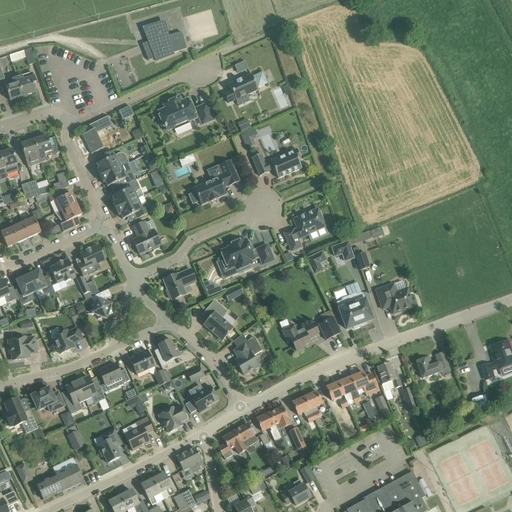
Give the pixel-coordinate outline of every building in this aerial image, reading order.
[(149,42),(142,45),(149,61),(156,59),(157,61),(174,55),(173,53),(187,49),(182,33),(169,36),(165,22),(144,30),(149,42)] [(27,59),(29,66),(36,63),(31,49),(10,56),(13,63),(27,59)] [(245,60),(234,65),(237,73),(248,68),(245,60)] [(33,73),(17,78),(23,97),(29,95),(35,93),(36,93),(34,85),(36,84),(33,73)] [(232,91),(224,94),(229,104),(236,100),(239,107),(250,102),(247,96),(258,91),(257,88),(258,87),(258,88),(267,84),(262,73),(253,77),(253,78),(251,75),(229,85),(232,91)] [(23,97),(17,78),(4,82),(11,101),(18,98),(18,99),(23,97)] [(161,118),(158,119),(162,127),(164,126),(166,131),(174,128),(175,131),(190,124),(189,121),(199,117),(202,125),(214,120),(207,104),(195,109),(195,110),(193,111),(188,100),(182,102),(180,98),(164,105),(166,109),(158,113),(161,118)] [(130,107),(124,109),(128,118),(134,115),(130,107)] [(83,136),(92,155),(104,149),(96,133),(112,126),(108,117),(87,127),(90,132),(83,136)] [(238,124),(242,132),(251,128),(247,119),(241,122),(238,124)] [(241,134),(246,149),(256,145),(254,139),(258,137),(255,128),(241,134)] [(132,132),(135,140),(143,137),(139,129),(132,132)] [(40,139),(34,141),(41,163),(46,161),(44,154),(52,151),(57,154),(60,153),(55,138),(48,140),(47,136),(46,136),(46,137),(40,139)] [(41,163),(34,141),(29,142),(29,143),(22,145),(22,144),(21,144),(28,167),(41,163)] [(142,151),(141,152),(143,156),(150,153),(147,146),(141,148),(142,151)] [(0,153),(0,156),(4,169),(6,175),(18,171),(16,165),(17,165),(12,150),(12,151),(5,153),(5,152),(0,153)] [(298,161),(301,160),(297,150),(286,154),(286,155),(271,162),(271,163),(266,165),(261,155),(252,159),(260,177),(269,173),(269,172),(274,169),(278,179),(302,169),(298,161)] [(98,171),(101,177),(128,164),(129,164),(125,155),(123,153),(121,153),(119,153),(115,155),(113,151),(99,158),(102,163),(97,165),(99,170),(98,171)] [(193,155),(179,158),(181,164),(194,161),(193,155)] [(196,193),(189,196),(193,205),(200,202),(201,206),(209,202),(210,203),(219,199),(219,198),(226,195),(223,188),(228,186),(229,187),(240,182),(230,161),(219,166),(223,175),(211,180),(212,182),(194,189),(196,193)] [(153,162),(148,164),(151,172),(157,170),(153,162)] [(120,181),(123,187),(136,180),(128,164),(101,177),(104,183),(105,183),(107,187),(120,181)] [(152,180),(159,177),(157,172),(150,175),(152,180)] [(53,186),(55,192),(62,190),(69,188),(64,173),(57,176),(60,184),(53,186)] [(113,203),(116,210),(144,197),(136,180),(123,187),(125,192),(113,198),(115,202),(113,203)] [(33,198),(51,193),(49,186),(38,189),(36,182),(29,184),(33,198)] [(33,198),(29,184),(22,186),(26,200),(33,198)] [(61,211),(62,212),(77,205),(72,194),(63,198),(60,192),(48,197),(51,204),(55,214),(61,211)] [(144,197),(116,210),(119,216),(121,215),(123,220),(135,214),(138,219),(151,213),(143,197),(144,197)] [(62,212),(56,215),(63,224),(61,225),(64,232),(81,224),(78,218),(82,216),(77,205),(62,212)] [(164,209),(167,216),(174,213),(171,206),(164,209)] [(295,232),(294,230),(285,234),(292,252),(301,248),(298,240),(309,235),(309,234),(325,227),(321,219),(323,218),(320,212),(319,213),(318,210),(294,220),(298,230),(295,232)] [(23,223),(30,238),(41,233),(34,218),(23,223)] [(139,238),(133,241),(140,256),(153,250),(154,251),(160,248),(159,247),(162,245),(155,231),(153,232),(148,222),(146,223),(146,222),(133,228),(137,235),(138,235),(139,238)] [(23,223),(12,228),(19,243),(30,238),(23,223)] [(348,239),(351,246),(384,234),(381,227),(348,239)] [(19,243),(12,228),(1,234),(8,248),(19,243)] [(230,248),(221,252),(224,261),(221,262),(225,271),(228,269),(228,270),(235,267),(237,271),(253,265),(251,261),(260,258),(263,266),(274,261),(268,245),(255,251),(252,246),(250,247),(247,240),(244,241),(244,240),(229,246),(230,248)] [(332,247),(335,258),(342,255),(345,263),(355,259),(349,242),(332,247)] [(82,257),(76,260),(83,276),(90,274),(90,275),(99,271),(98,270),(101,268),(99,264),(105,261),(99,246),(91,250),(90,249),(85,251),(86,252),(80,255),(82,257)] [(306,259),(314,276),(324,271),(321,264),(328,261),(323,251),(306,259)] [(291,253),(284,256),(288,263),(294,260),(291,253)] [(355,257),(360,273),(371,270),(365,254),(355,257)] [(50,269),(57,284),(65,281),(66,283),(77,278),(69,260),(63,263),(63,262),(57,264),(58,265),(50,269)] [(178,275),(164,281),(172,301),(186,295),(183,288),(196,282),(191,270),(178,275)] [(39,271),(28,276),(36,293),(42,290),(45,296),(51,292),(54,291),(49,279),(44,281),(39,271)] [(21,291),(16,293),(19,299),(21,305),(31,300),(30,296),(36,293),(28,276),(17,281),(21,291)] [(83,277),(77,280),(84,295),(90,292),(83,277)] [(0,299),(5,298),(7,304),(19,299),(16,293),(13,287),(8,290),(3,280),(0,281),(0,299)] [(203,284),(209,297),(222,292),(220,286),(208,282),(203,284)] [(383,310),(390,307),(393,315),(414,308),(408,289),(396,293),(394,285),(376,291),(383,310)] [(243,295),(239,286),(224,294),(229,303),(243,295)] [(92,306),(98,320),(102,318),(107,320),(113,305),(108,303),(107,300),(112,297),(109,290),(91,298),(94,305),(92,306)] [(357,294),(350,297),(361,327),(375,322),(366,299),(365,300),(363,294),(358,296),(357,294)] [(361,327),(350,297),(342,300),(343,301),(337,303),(339,309),(338,310),(346,332),(361,327)] [(204,326),(223,342),(234,329),(222,319),(227,313),(214,302),(202,315),(208,320),(204,326)] [(82,303),(76,306),(78,312),(85,309),(82,303)] [(74,308),(67,312),(70,317),(77,314),(74,308)] [(323,322),(319,325),(327,341),(341,334),(330,312),(321,317),(323,322)] [(283,329),(290,325),(286,319),(280,323),(283,329)] [(294,328),(284,333),(289,343),(292,342),(297,351),(311,344),(308,338),(319,334),(314,324),(302,330),(303,333),(298,335),(294,328)] [(60,334),(52,338),(60,355),(75,348),(73,344),(83,340),(78,329),(77,329),(68,333),(67,331),(60,334)] [(10,354),(12,354),(13,361),(30,359),(29,355),(38,353),(35,338),(27,339),(26,338),(8,341),(10,354)] [(238,359),(235,361),(244,376),(261,366),(255,356),(262,351),(254,338),(247,342),(248,343),(234,352),(238,359)] [(160,349),(155,352),(162,368),(174,363),(173,361),(181,357),(176,346),(174,347),(171,340),(158,346),(160,349)] [(492,349),(497,364),(490,366),(490,365),(481,368),(486,381),(494,378),(492,371),(499,368),(500,370),(511,364),(511,352),(508,343),(492,349)] [(130,361),(137,375),(155,367),(147,351),(136,356),(137,358),(130,361)] [(437,360),(431,362),(430,358),(417,362),(423,379),(443,372),(442,370),(449,368),(450,371),(449,372),(449,373),(451,372),(444,353),(436,355),(437,360)] [(391,363),(378,368),(384,385),(382,386),(384,392),(390,390),(395,388),(395,389),(402,387),(396,371),(394,372),(391,363)] [(99,372),(105,386),(121,379),(124,384),(130,381),(126,370),(120,373),(117,365),(99,372)] [(188,375),(192,383),(204,377),(201,369),(188,375)] [(154,374),(160,387),(168,383),(163,371),(154,374)] [(364,373),(352,378),(357,391),(361,389),(364,399),(380,392),(372,375),(366,377),(364,373)] [(89,377),(77,383),(85,401),(92,398),(95,404),(106,399),(100,387),(94,389),(89,377)] [(352,378),(339,383),(345,396),(350,393),(353,399),(358,396),(356,391),(357,391),(352,378)] [(85,401),(77,383),(66,388),(71,400),(65,402),(71,415),(82,410),(79,404),(85,401)] [(164,386),(167,393),(175,390),(171,383),(164,386)] [(345,396),(339,383),(326,388),(332,401),(345,396)] [(193,401),(186,405),(191,414),(198,409),(201,414),(209,409),(207,407),(218,401),(210,386),(203,391),(204,393),(192,400),(193,401)] [(32,398),(30,399),(38,416),(49,411),(51,415),(66,409),(59,392),(53,395),(50,388),(39,393),(38,392),(32,395),(32,396),(31,397),(32,398)] [(403,392),(408,409),(416,406),(411,389),(403,392)] [(134,390),(126,394),(129,399),(136,396),(134,390)] [(317,392),(305,398),(310,410),(313,416),(318,413),(316,408),(323,405),(317,392)] [(131,410),(136,408),(138,413),(146,410),(143,402),(148,400),(146,394),(127,401),(131,410)] [(352,399),(355,406),(361,403),(358,396),(353,399),(352,399)] [(310,410),(305,398),(292,404),(298,416),(304,413),(306,419),(313,416),(310,410)] [(472,402),(476,418),(490,414),(486,398),(472,402)] [(6,404),(5,404),(8,413),(5,414),(11,428),(14,426),(15,427),(28,422),(32,432),(39,429),(30,410),(25,413),(18,399),(13,401),(11,400),(7,402),(6,404)] [(339,404),(342,411),(349,408),(346,401),(339,404)] [(371,420),(374,418),(367,404),(364,405),(371,420)] [(386,404),(379,407),(384,420),(391,417),(386,404)] [(181,423),(188,420),(181,406),(174,409),(174,408),(158,416),(162,424),(164,423),(169,434),(183,427),(181,423)] [(283,408),(270,414),(275,426),(284,422),(286,427),(291,425),(283,408)] [(70,413),(61,416),(67,428),(75,425),(70,413)] [(318,413),(313,416),(316,422),(318,427),(323,425),(320,420),(321,420),(318,413)] [(275,426),(270,414),(257,420),(262,432),(270,428),(272,431),(270,432),(274,441),(281,438),(275,426)] [(316,422),(313,416),(306,419),(309,426),(310,425),(312,430),(318,427),(316,422)] [(147,418),(122,431),(133,452),(151,443),(147,434),(154,431),(147,418)] [(359,429),(361,434),(374,428),(371,423),(369,419),(366,421),(368,425),(359,429)] [(248,424),(235,432),(245,449),(258,442),(248,424)] [(75,427),(66,431),(69,436),(78,432),(75,427)] [(105,442),(97,447),(103,458),(105,457),(108,464),(119,459),(117,455),(118,451),(117,448),(113,447),(112,445),(120,442),(121,443),(115,430),(102,436),(105,442)] [(299,452),(300,455),(306,453),(304,450),(306,449),(297,430),(289,434),(298,453),(299,452)] [(78,432),(69,436),(76,451),(85,447),(78,432)] [(226,446),(219,450),(222,455),(223,454),(226,460),(232,456),(231,453),(235,451),(239,458),(248,453),(245,449),(235,432),(223,439),(226,446)] [(424,438),(417,442),(420,448),(427,444),(424,438)] [(176,458),(181,467),(183,472),(190,469),(193,474),(205,468),(195,449),(176,458)] [(281,461),(286,470),(292,467),(288,458),(281,461)] [(15,468),(23,483),(32,479),(24,463),(15,468)] [(76,466),(55,476),(62,492),(84,482),(76,466)] [(301,471),(308,484),(315,481),(307,468),(301,471)] [(346,511),(427,511),(428,511),(423,502),(429,500),(419,483),(414,473),(371,495),(373,497),(346,511),(347,511),(346,511)] [(165,474),(153,480),(160,494),(161,493),(164,500),(174,494),(171,488),(172,488),(165,474)] [(62,492),(55,476),(37,485),(44,501),(62,492)] [(160,494),(153,480),(142,486),(149,500),(152,506),(157,503),(154,497),(160,494)] [(284,500),(287,505),(293,502),(296,506),(311,498),(304,486),(303,486),(300,480),(294,484),(296,490),(289,494),(290,496),(284,500)] [(251,511),(250,509),(256,506),(251,498),(261,492),(257,485),(240,493),(245,501),(234,507),(236,511),(251,511)] [(181,495),(188,509),(191,508),(190,508),(197,505),(189,490),(181,495)] [(132,491),(121,497),(128,511),(140,511),(142,511),(139,505),(138,503),(132,491)] [(1,494),(0,494),(0,511),(10,511),(8,507),(19,502),(14,492),(3,497),(1,494)] [(180,511),(181,511),(188,509),(181,495),(174,498),(180,511)] [(125,511),(128,511),(121,497),(109,503),(113,511),(125,511)] [(143,501),(138,503),(139,505),(142,511),(147,511),(149,511),(148,511),(143,501)]
